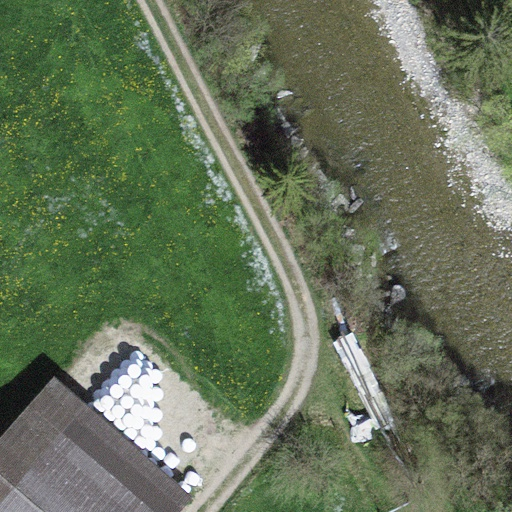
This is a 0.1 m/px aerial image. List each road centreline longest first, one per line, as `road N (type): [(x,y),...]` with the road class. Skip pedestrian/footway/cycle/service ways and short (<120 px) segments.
road 1 (track): [(302,363),(302,310),(292,281),(147,0)]
road 2 (track): [(202,511),(280,407),(302,363)]
